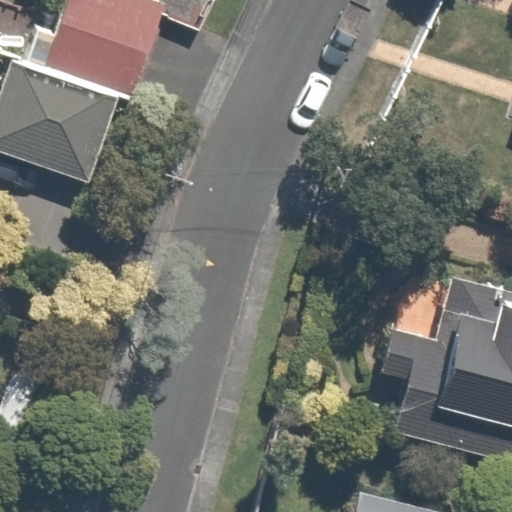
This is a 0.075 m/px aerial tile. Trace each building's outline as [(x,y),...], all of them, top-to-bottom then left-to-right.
[(114,90),(144,100),(176,8),(154,0),(79,0),(56,69),(114,90)] [(114,90),(56,69),(20,57),(0,115),(0,155),(81,184),(114,90)] [(511,311),(509,324),(460,314),(438,414),(511,429),(511,311)] [(377,321),(362,404),(421,414),(436,332),(377,321)] [(453,511),(370,492),(365,511),(453,511)]
